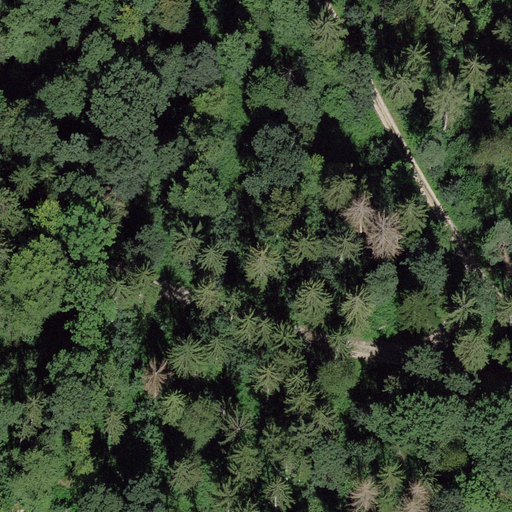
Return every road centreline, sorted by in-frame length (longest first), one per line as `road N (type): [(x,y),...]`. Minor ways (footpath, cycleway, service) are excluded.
road 1 (track): [(511,387),(205,304),(71,257),(0,221)]
road 2 (track): [(419,366),(479,279),(312,0)]
